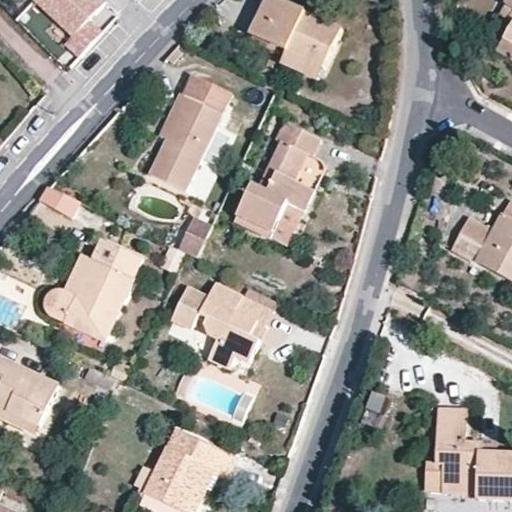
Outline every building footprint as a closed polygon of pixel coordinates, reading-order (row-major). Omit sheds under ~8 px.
[(35,0),(35,1),(77,37),(67,49),(81,61),(105,32),(93,21),(109,3),(105,0),(35,0)] [(281,46),(326,67),(344,27),(284,0),(270,0),(254,34),(281,46)] [(511,0),(510,0),(503,12),(510,16),(505,26),(510,28),(494,59),(511,68),(511,0)] [(510,16),(503,12),(498,22),(505,26),(510,16)] [(321,79),(326,67),(281,46),(276,57),(321,79)] [(198,75),(194,72),(185,90),(189,93),(198,75)] [(154,175),(188,190),(204,157),(218,130),(227,111),(236,94),(198,75),(189,93),(185,90),(176,106),(189,112),(176,140),(171,138),(154,175)] [(189,112),(176,106),(163,134),(171,138),(176,140),(189,112)] [(291,202),(306,208),(316,188),(289,175),(302,149),(314,156),(323,136),(287,120),(278,139),(284,141),(263,187),(256,184),(240,220),(275,237),(288,208),(291,202)] [(231,137),(218,130),(204,157),(217,164),(231,137)] [(51,186),(40,199),(72,216),(80,199),(51,186)] [(511,215),(511,199),(510,198),(503,211),(511,215)] [(303,215),(306,208),(291,202),(288,208),(295,211),(303,215)] [(281,240),(295,211),(288,208),(275,237),(281,240)] [(511,215),(503,211),(500,217),(496,224),(489,238),(483,234),(464,225),(452,246),(511,279),(511,215)] [(183,248),(201,256),(215,224),(197,216),(183,248)] [(491,220),(483,234),(489,238),(496,224),(491,220)] [(103,240),(95,259),(79,293),(67,288),(64,287),(62,286),(59,287),(56,288),(54,290),(51,292),(49,295),(47,298),(47,303),(47,307),(50,311),(52,314),(58,316),(107,338),(143,256),(103,240)] [(79,293),(95,259),(83,254),(67,288),(79,293)] [(262,318),(267,308),(213,281),(206,296),(185,286),(169,319),(190,329),(199,309),(208,313),(204,321),(208,331),(218,335),(208,354),(230,365),(237,351),(250,357),(261,334),(251,329),(257,316),(262,318)] [(273,310),(267,308),(262,318),(257,316),(251,329),(261,334),(273,310)] [(9,414),(41,429),(61,387),(0,360),(0,386),(2,388),(0,391),(0,412),(8,416),(9,414)] [(367,419),(380,422),(387,397),(373,394),(367,419)] [(0,417),(38,434),(41,429),(9,414),(8,416),(0,412),(0,417)] [(511,454),(497,454),(482,455),(482,444),(466,443),(466,412),(438,412),(436,465),(426,465),(425,489),(431,494),(444,494),(444,483),(478,484),(478,494),(478,499),(511,499),(511,454)] [(201,470),(211,473),(227,481),(236,461),(176,433),(147,496),(182,510),(201,470)] [(482,455),(497,454),(497,444),(482,444),(482,455)] [(191,511),(211,473),(201,470),(182,510),(185,511),(191,511)] [(444,494),(478,494),(478,484),(444,483),(444,494)] [(152,511),(185,511),(182,510),(147,496),(141,507),(152,511)]
